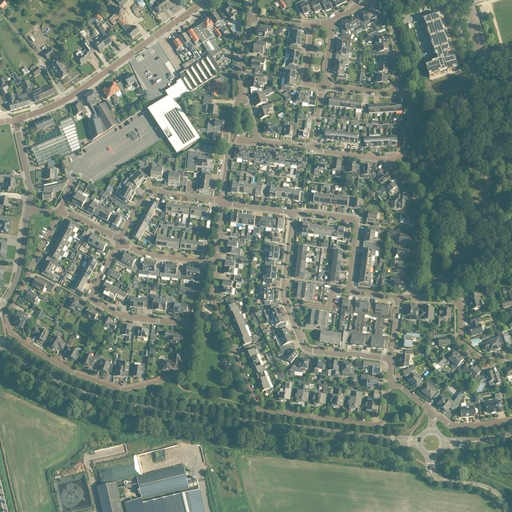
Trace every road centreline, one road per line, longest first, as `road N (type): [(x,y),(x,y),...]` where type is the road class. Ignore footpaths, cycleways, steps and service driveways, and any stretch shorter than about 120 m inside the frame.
road 1 (secondary): [(390,439),(103,397),(19,356)]
road 2 (residential): [(195,326),(185,375),(121,389),(66,369),(14,336),(6,316),(60,212)]
road 3 (residential): [(395,384),(383,424),(257,406),(211,297),(217,262)]
road 4 (residential): [(15,120),(84,87),(207,0)]
road 5 (residential): [(195,326),(121,316),(96,301),(93,291),(120,240)]
road 6 (residential): [(323,85),(394,90),(395,29),(380,0)]
road 7 (residential): [(416,297),(424,209),(386,158)]
road 8 (residential): [(511,354),(486,360),(466,347),(459,302),(416,297)]
road 9 (residential): [(350,291),(355,220),(293,211)]
road 10 (residential): [(120,240),(151,190),(221,201)]
road 11 (residential): [(393,359),(314,352),(291,312)]
